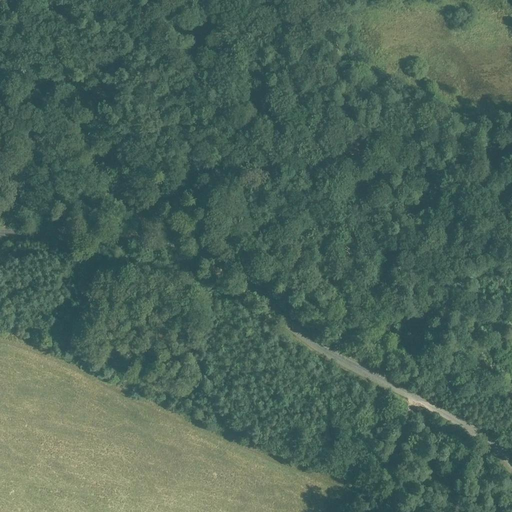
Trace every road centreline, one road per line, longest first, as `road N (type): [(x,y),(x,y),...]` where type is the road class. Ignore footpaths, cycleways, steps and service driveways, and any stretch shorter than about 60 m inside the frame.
road 1 (tertiary): [(511,464),(448,416),(317,345),(240,276),(196,249),(109,235),(0,233)]
road 2 (track): [(401,391),(407,344),(326,260),(319,200),(213,36),(218,0)]
